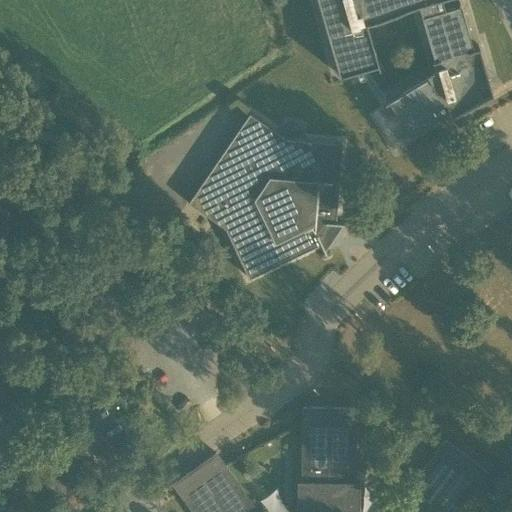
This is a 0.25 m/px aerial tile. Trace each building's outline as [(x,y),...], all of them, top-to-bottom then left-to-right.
[(491,90),(488,78),(478,44),(472,46),(459,1),(458,1),(458,2),(444,6),(442,0),(316,0),(339,74),(340,73),(376,62),(376,63),(378,62),(365,18),(417,3),(433,57),(431,58),(433,67),(425,71),(427,74),(387,98),(387,99),(388,99),(408,131),(407,132),(408,133),(448,109),(451,114),(481,96),(491,90)] [(346,223),(346,222),(335,221),(341,142),(286,137),(249,112),(188,201),(225,227),(248,277),(320,243),(325,252),(326,252),(323,246),(339,223),(346,223)] [(296,510),(301,510),(301,511),(353,511),(358,511),(359,480),(354,480),(354,422),(302,422),(301,480),(296,480),(296,510)] [(383,511),(455,511),(477,483),(435,451),(401,498),(396,495),(383,511)] [(264,511),(262,509),(258,511),(257,511),(224,465),(182,495),(193,511),(264,511)]
